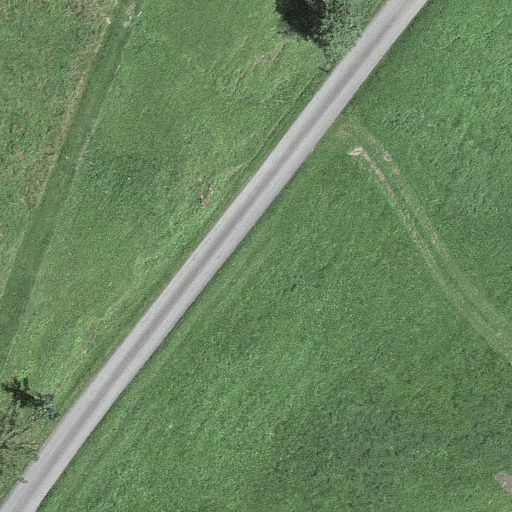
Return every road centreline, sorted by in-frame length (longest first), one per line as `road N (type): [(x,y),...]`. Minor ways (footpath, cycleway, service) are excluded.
road 1 (unclassified): [(16,511),(228,225),(410,0)]
road 2 (track): [(125,0),(0,330)]
